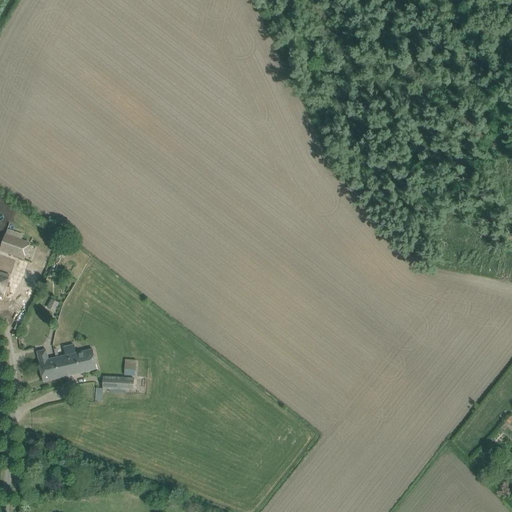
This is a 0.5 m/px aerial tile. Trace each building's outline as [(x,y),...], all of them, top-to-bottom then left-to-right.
[(0,251),(24,260),(31,243),(5,234),(0,248),(0,251)] [(67,254),(71,245),(64,241),(60,251),(67,254)] [(27,254),(18,281),(31,286),(40,259),(27,254)] [(0,271),(0,295),(3,296),(7,285),(10,275),(0,271)] [(11,323),(20,327),(23,318),(14,314),(11,323)] [(56,357),(60,378),(98,370),(93,349),(76,353),(74,345),(63,347),(65,355),(56,357)] [(60,378),(56,357),(49,359),(47,350),(37,352),(39,362),(43,382),(60,378)] [(137,374),(138,359),(125,358),(125,374),(137,374)] [(103,376),(102,389),(126,390),(134,391),(135,378),(103,376)]
